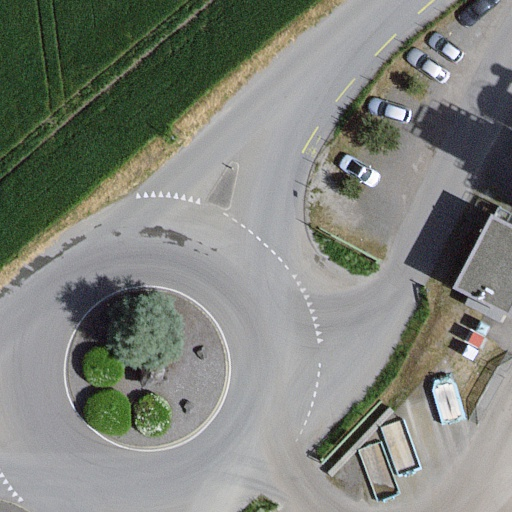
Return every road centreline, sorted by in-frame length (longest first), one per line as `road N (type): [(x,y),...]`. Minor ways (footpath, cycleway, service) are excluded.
road 1 (unclassified): [(63,471),(105,496),(154,503),(193,496),(243,464),(270,422),(280,374),(271,327),(246,285)]
road 2 (unclassified): [(296,79),(118,246)]
road 3 (unclassified): [(246,285),(267,157),(296,79)]
road 4 (unclassified): [(30,318),(20,395),(38,442),(63,471)]
road 5 (unclassified): [(246,285),(183,247),(118,246)]
